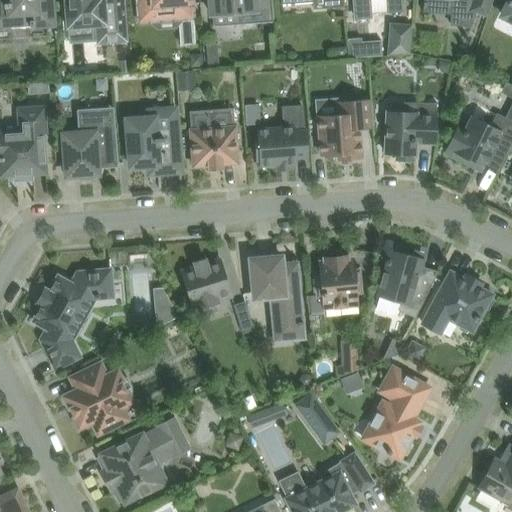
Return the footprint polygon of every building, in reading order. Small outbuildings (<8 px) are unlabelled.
[(0,0),(0,23),(10,23),(11,27),(53,23),(51,0),(0,0)] [(65,0),(66,3),(67,27),(96,25),(98,43),(127,40),(124,3),(123,0),(65,0)] [(138,0),(138,3),(140,21),(179,18),(181,45),(195,44),(192,0),(138,0)] [(209,0),(211,14),(239,12),(240,24),(274,21),(271,0),(209,0)] [(293,0),(313,0),(314,8),(345,6),(344,0),(281,0),(282,3),(294,2),(293,0)] [(353,0),(355,18),(371,17),(371,12),(389,11),(402,10),(401,2),(403,2),(402,0),(353,0)] [(452,0),(451,24),(470,25),(475,12),(486,15),(491,0),(452,0)] [(511,0),(509,0),(502,15),(511,19),(511,0)] [(390,22),(387,55),(410,53),(412,24),(390,22)] [(339,47),(336,51),(337,56),(347,55),(346,47),(339,47)] [(202,54),(190,55),(191,67),(203,66),(202,54)] [(131,60),(117,61),(118,74),(132,73),(131,60)] [(440,60),(439,68),(442,73),(449,74),(451,62),(440,60)] [(195,71),(177,73),(179,92),(196,91),(195,71)] [(28,82),(29,94),(50,92),(49,80),(28,82)] [(511,83),(506,80),(502,89),(511,94),(511,101),(504,118),(511,121),(511,83)] [(339,114),(318,116),(320,134),(321,154),(338,153),(339,158),(341,158),(353,157),(362,157),(360,128),(373,126),(372,107),(371,99),(338,102),(339,114)] [(387,110),(386,133),(385,153),(396,153),(396,159),(413,160),(413,154),(415,154),(416,142),(435,143),(436,123),(437,103),(416,102),(416,112),(387,110)] [(258,104),(245,105),(246,125),(260,124),(258,104)] [(255,134),(256,140),(257,160),(261,160),(261,165),(276,163),(277,171),(293,169),(293,162),(296,162),(295,157),(307,156),(305,130),(304,130),(302,105),(283,107),(284,127),(259,129),(259,133),(255,134)] [(0,171),(0,175),(46,172),(43,132),(46,132),(44,107),(19,108),(21,136),(6,137),(6,134),(1,134),(1,131),(0,130),(0,171)] [(182,165),(180,165),(179,150),(178,134),(176,108),(149,110),(150,117),(127,119),(128,133),(127,133),(129,152),(130,166),(132,166),(132,168),(147,167),(148,175),(183,173),(182,165)] [(64,134),(65,155),(67,175),(80,174),(80,180),(93,179),(92,169),(98,169),(97,165),(115,164),(114,142),(110,142),(109,131),(113,131),(111,109),(80,112),(82,132),(64,134)] [(191,130),(192,146),(194,166),(210,164),(210,169),(222,168),(222,163),(238,162),(235,126),(233,126),(231,110),(210,111),(212,128),(191,130)] [(506,155),(511,142),(511,121),(504,118),(498,114),(492,126),(472,116),(465,130),(458,127),(448,147),(464,155),(462,161),(475,167),(477,162),(484,165),(486,161),(492,149),(505,155),(506,155)] [(505,155),(492,149),(486,161),(499,168),(505,155)] [(484,165),(477,162),(475,167),(481,170),(484,165)] [(380,296),(376,308),(397,314),(398,310),(416,318),(430,289),(439,271),(423,266),(425,259),(401,252),(403,246),(388,242),(384,256),(387,257),(386,262),(387,262),(377,295),(380,296)] [(132,276),(147,276),(147,252),(133,252),(132,276)] [(251,263),(253,283),(254,293),(255,293),(255,298),(263,297),(263,299),(272,298),(276,337),(285,336),(285,338),(304,336),(297,262),(283,263),(283,260),(282,260),(281,255),(274,256),(274,254),(272,254),(272,256),(261,257),(261,255),(259,255),(259,257),(251,258),(252,263),(251,263)] [(316,274),(318,294),(318,296),(324,295),(325,304),(328,304),(329,306),(353,304),(353,301),(357,301),(356,292),(361,292),(359,270),(354,270),(353,261),(348,262),(347,255),(325,258),(326,264),(321,265),(322,273),(316,274)] [(182,270),(188,289),(194,308),(198,306),(199,308),(219,302),(218,297),(231,293),(220,258),(207,262),(206,258),(194,262),(195,266),(182,270)] [(42,305),(33,320),(48,328),(42,339),(56,367),(74,358),(79,355),(71,339),(94,297),(112,295),(111,290),(110,270),(78,272),(72,283),(58,275),(50,291),(45,288),(39,301),(38,303),(42,305)] [(465,272),(462,277),(451,271),(423,322),(437,330),(444,316),(460,324),(460,328),(467,332),(470,330),(473,331),(485,309),(489,309),(494,299),(492,296),(493,294),(482,288),(485,282),(465,272)] [(163,288),(153,289),(156,328),(182,315),(176,303),(172,305),(163,288)] [(246,302),(235,305),(243,333),(254,330),(246,302)] [(393,338),(382,360),(398,354),(403,343),(393,338)] [(412,340),(404,354),(418,362),(426,348),(412,340)] [(358,369),(358,359),(341,359),(341,366),(337,366),(337,377),(358,369)] [(75,415),(76,417),(81,428),(82,428),(81,425),(93,419),(99,432),(127,418),(118,400),(131,393),(132,389),(131,385),(129,381),(126,378),(123,376),(116,379),(113,373),(106,376),(100,364),(73,378),(79,390),(67,396),(66,393),(65,394),(71,407),(74,406),(77,413),(75,415)] [(363,438),(382,448),(399,458),(401,455),(406,454),(411,445),(409,441),(412,434),(416,437),(422,426),(418,424),(419,421),(413,418),(430,387),(393,367),(380,390),(394,398),(390,405),(383,401),(381,405),(376,406),(372,414),(374,419),(363,438)] [(303,374),(299,379),(300,384),(304,388),(310,387),(313,383),(313,377),(308,374),(303,374)] [(357,374),(342,380),(347,392),(362,386),(357,374)] [(219,388),(206,393),(208,399),(215,401),(223,398),(219,388)] [(311,392),(294,404),(323,445),(341,432),(311,392)] [(282,403),(248,416),(253,428),(286,414),(282,403)] [(113,488),(114,490),(119,501),(123,500),(125,503),(158,487),(153,477),(157,464),(174,456),(171,451),(188,442),(175,417),(157,426),(158,427),(143,434),(143,433),(101,454),(117,487),(113,488)] [(374,482),(363,466),(355,452),(340,459),(345,469),(339,472),(339,471),(335,472),(333,468),(321,474),(323,478),(285,498),(292,511),(338,511),(356,504),(351,493),(359,489),(360,491),(374,482)] [(479,487),(511,505),(511,453),(506,464),(495,458),(479,487)] [(0,511),(28,511),(18,489),(0,497),(0,511)] [(281,511),(276,500),(251,511),(281,511)]
